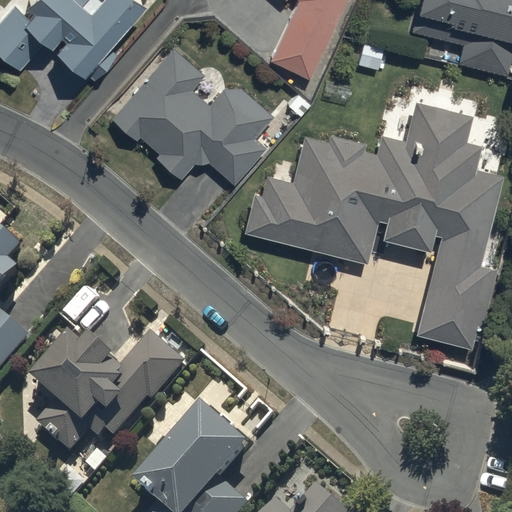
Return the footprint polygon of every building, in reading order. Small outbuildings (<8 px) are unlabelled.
[(55,51),(80,73),(138,5),(132,0),(99,0),(90,11),(76,0),(31,0),(33,1),(23,12),(12,3),(0,17),(0,50),(17,66),(41,38),(45,41),(60,25),(70,33),(55,51)] [(290,0),(264,60),(302,77),(340,0),(290,0)] [(511,0),(415,0),(408,33),(460,45),(455,64),(504,76),(509,55),(511,56),(511,0)] [(385,42),(363,36),(357,58),(379,64),(385,42)] [(172,52),(112,120),(132,137),(140,128),(160,145),(152,155),(179,179),(197,159),(225,183),(256,148),(249,142),(260,129),(215,90),(205,102),(186,85),(196,73),(172,52)] [(413,340),(456,351),(498,175),(460,166),(471,119),(411,105),(403,139),(374,132),(371,143),(300,127),(287,184),(261,178),(246,241),(366,269),(371,245),(432,259),(413,340)] [(0,303),(32,267),(0,238),(0,372),(25,344),(0,322),(0,303)] [(106,453),(183,366),(151,338),(119,374),(89,349),(83,356),(68,342),(29,386),(106,453)] [(199,417),(131,493),(152,511),(237,511),(244,505),(222,486),(246,459),(199,417)] [(333,511),(310,492),(292,511),(276,511),(271,507),(266,511),(333,511)]
